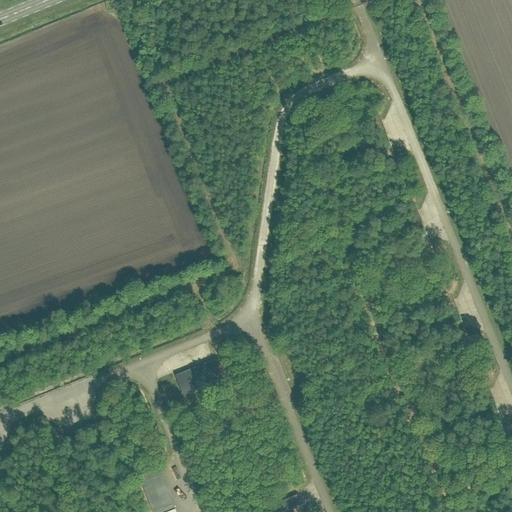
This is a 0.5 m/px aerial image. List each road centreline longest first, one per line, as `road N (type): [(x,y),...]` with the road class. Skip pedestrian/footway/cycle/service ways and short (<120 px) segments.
road 1 (unknown): [(241,324),(255,288),(286,108),(302,92),(376,60),(511,358)]
road 2 (unknown): [(330,511),(261,337),(241,324)]
road 3 (unknown): [(142,363),(202,511)]
road 4 (unknown): [(142,363),(0,419)]
